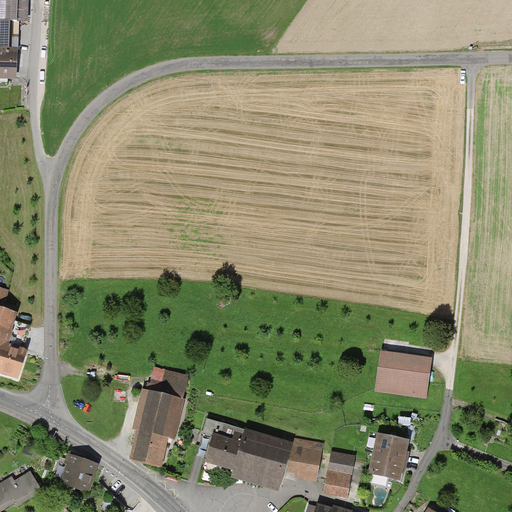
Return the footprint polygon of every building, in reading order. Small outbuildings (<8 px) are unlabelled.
[(0,0),(0,74),(18,75),(20,10),(30,10),(30,0),(0,0)] [(17,314),(0,309),(0,377),(20,384),(29,353),(8,347),(17,314)] [(432,358),(383,352),(378,393),(427,399),(432,358)] [(150,391),(143,389),(133,429),(137,430),(131,460),(162,467),(168,439),(177,441),(187,398),(184,397),(189,377),(155,369),(150,391)] [(211,435),(243,443),(246,430),(206,420),(203,433),(211,435)] [(243,443),(211,435),(204,463),(233,471),(230,479),(279,492),(285,471),(293,443),(288,442),(246,430),(243,443)] [(411,441),(377,433),(369,474),(402,481),(411,441)] [(288,442),(293,443),(285,471),(298,473),(297,478),(316,482),(323,444),(289,437),(288,442)] [(355,457),(332,452),(323,494),(346,499),(355,457)] [(99,466),(67,455),(64,464),(67,466),(60,483),(89,494),(99,466)] [(30,472),(15,481),(13,477),(0,484),(0,510),(16,501),(19,507),(43,493),(30,472)]
